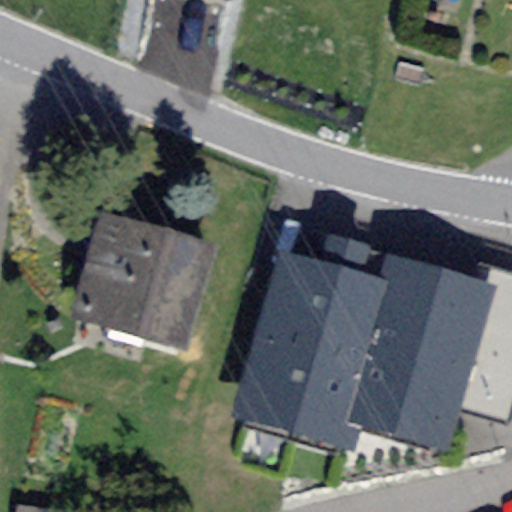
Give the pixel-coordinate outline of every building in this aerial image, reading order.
[(213,251),(98,219),(68,324),(184,356),(213,251)] [(363,275),(370,250),(328,238),(321,263),(363,275)] [(363,275),(321,263),(281,250),(231,417),(355,454),(362,430),(349,426),(392,283),(363,275)] [(500,288),(474,280),(370,250),(363,275),(392,283),(349,426),(362,430),(450,456),(462,414),(500,288)] [(511,274),(478,264),(474,280),(500,288),(462,414),(511,428),(511,422),(511,274)]
